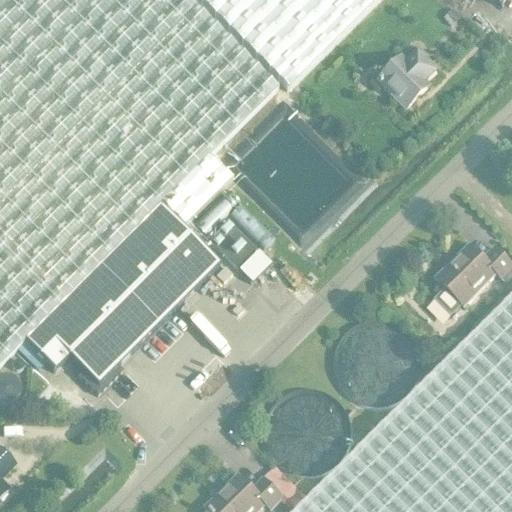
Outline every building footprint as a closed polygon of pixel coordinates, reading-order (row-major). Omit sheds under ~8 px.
[(0,0),(0,369),(24,345),(161,207),(208,162),(276,93),(182,0),(0,0)] [(511,0),(193,0),(288,95),(382,0),(498,0),(509,10),(511,6),(511,0)] [(442,22),(451,30),(460,21),(451,12),(442,22)] [(400,61),(376,85),(404,113),(428,89),(423,84),(434,73),(416,55),(405,66),(400,61)] [(208,162),(161,207),(184,230),(222,193),(231,185),(208,162)] [(221,267),(184,231),(184,230),(161,207),(24,345),(54,376),(68,362),(82,377),(78,381),(97,400),(121,375),(117,372),(221,267)] [(226,227),(208,245),(236,273),(254,255),(226,227)] [(446,292),(434,305),(451,322),(463,310),(464,311),(497,278),(503,284),(502,285),(511,294),(511,269),(495,252),(484,263),(470,249),(436,283),(446,292)] [(257,256),(238,275),(251,287),(270,268),(257,256)] [(227,268),(217,278),(224,285),(234,275),(227,268)] [(511,511),(511,302),(301,511),(511,511)] [(4,478),(14,468),(0,454),(0,501),(9,493),(0,484),(0,477),(2,476),(4,478)] [(273,511),(283,502),(264,482),(252,493),(239,480),(205,511),(262,511),(266,509),(269,511),(273,511)]
